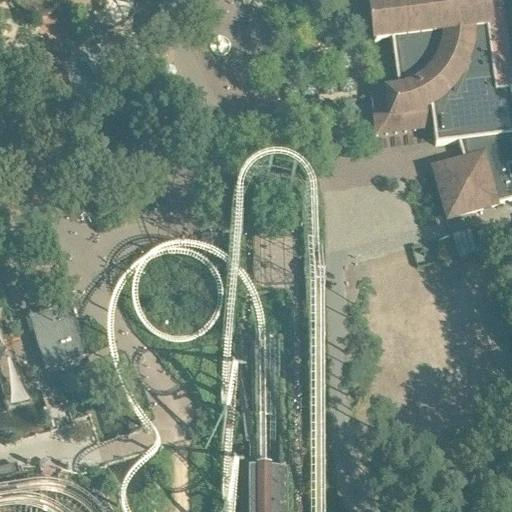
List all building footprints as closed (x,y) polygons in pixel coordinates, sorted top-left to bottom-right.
[(386,0),(386,2),(366,5),(367,13),(369,30),(371,49),(391,46),(397,88),(383,91),(386,125),(431,120),(434,146),(457,143),(462,160),(430,168),(444,225),(501,209),(500,206),(511,202),(511,179),(509,168),(511,167),(511,95),(511,89),(496,91),(483,0),(386,0)] [(209,123),(185,117),(182,128),(185,129),(185,131),(184,134),(201,138),(201,136),(202,134),(206,135),(207,130),(209,123)] [(227,224),(204,223),(203,237),(225,238),(227,224)] [(27,321),(45,372),(86,358),(74,322),(69,307),(27,321)] [(441,347),(507,332),(501,308),(436,323),(441,347)] [(471,356),(489,352),(486,338),(468,342),(471,356)] [(259,470),(250,470),(250,511),(280,511),(281,506),(281,470),(273,470),(271,470),(259,470)]
